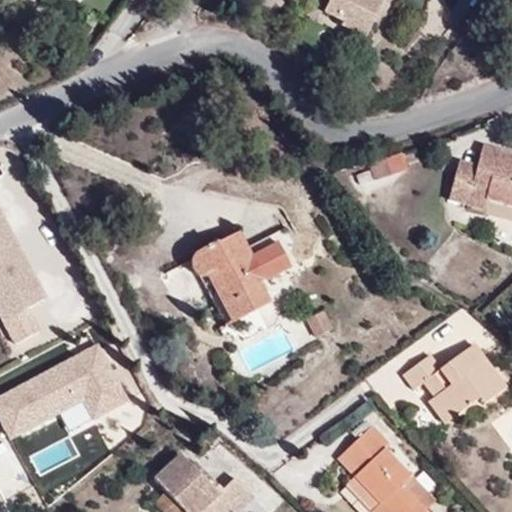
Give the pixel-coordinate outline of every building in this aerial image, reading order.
[(255,0),(245,17),(264,29),(281,3),(276,0),(255,0)] [(370,50),(399,0),(338,0),(330,15),(349,26),(344,34),(370,50)] [(70,1),(66,10),(79,16),(83,7),(70,1)] [(121,4),(111,30),(128,37),(139,12),(121,4)] [(511,204),(511,149),(474,139),(469,158),(465,172),(445,167),(437,197),(456,202),(459,190),(483,197),(511,204)] [(313,178),(324,162),(304,149),(293,165),(313,178)] [(465,172),(469,158),(449,153),(445,167),(465,172)] [(389,177),(383,158),(360,164),(361,170),(350,173),(354,186),(389,177)] [(480,208),(483,197),(459,190),(456,202),(480,208)] [(511,204),(483,197),(480,208),(511,216),(511,204)] [(40,301),(0,225),(0,287),(2,286),(16,314),(40,301)] [(245,249),(239,252),(237,248),(229,232),(182,257),(181,268),(184,273),(190,277),(197,277),(202,275),(226,321),(261,303),(250,283),(289,263),(271,230),(243,245),(245,249)] [(0,322),(16,314),(2,286),(0,287),(0,322)] [(321,314),(306,323),(317,340),(332,330),(321,314)] [(478,407),(502,387),(466,343),(445,360),(451,367),(441,375),(435,368),(424,354),(396,376),(408,392),(418,384),(429,398),(447,420),(472,399),(478,407)] [(112,345),(0,394),(0,421),(31,491),(152,437),(112,345)] [(441,375),(451,367),(445,360),(435,368),(441,375)] [(447,420),(429,398),(422,403),(440,425),(447,420)] [(423,511),(422,510),(399,486),(407,478),(381,450),(385,446),(366,425),(336,453),(354,472),(347,478),(339,486),(362,511),(423,511)] [(354,472),(336,453),(330,459),(347,478),(354,472)] [(175,459),(148,484),(174,511),(236,511),(249,501),(230,482),(216,494),(212,489),(191,466),(186,470),(175,459)] [(212,489),(216,494),(230,482),(226,477),(212,489)] [(399,486),(422,510),(430,502),(407,478),(399,486)]
